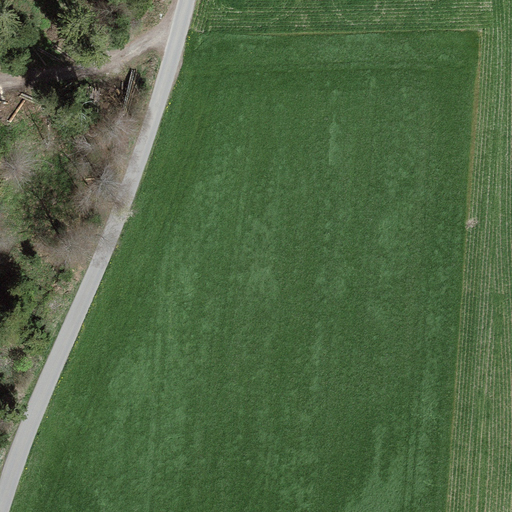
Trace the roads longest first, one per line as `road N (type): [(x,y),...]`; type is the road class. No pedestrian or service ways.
road 1 (unclassified): [(188,0),(129,186),(0,511)]
road 2 (track): [(178,36),(0,82)]
